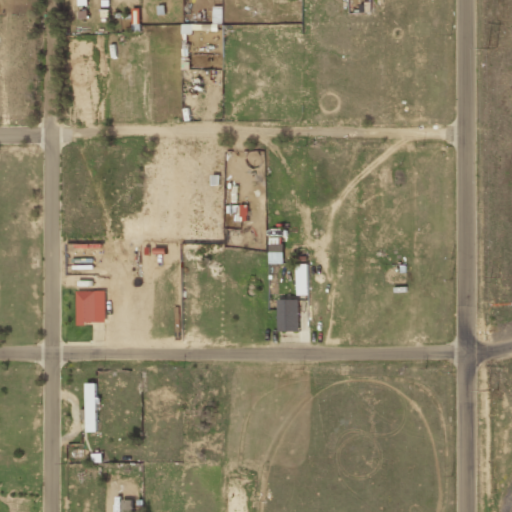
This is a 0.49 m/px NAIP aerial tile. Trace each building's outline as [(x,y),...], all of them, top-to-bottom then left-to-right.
[(164,5),(165,13),(158,14),(157,5),(164,5)] [(109,17),(101,16),(101,9),(109,10),(109,17)] [(87,18),(79,18),(79,11),(86,10),(87,18)] [(192,33),(183,33),(183,24),(192,24),(192,33)] [(283,263),(283,232),(269,232),(270,263),(283,263)] [(307,294),(307,264),(296,264),(296,294),(307,294)] [(95,291),(77,291),(77,323),(96,323),(95,291)] [(298,299),(277,299),(277,332),(298,332),(298,299)] [(189,380),(189,430),(200,430),(200,380),(189,380)] [(96,382),(85,382),(85,430),(96,430),(96,382)] [(132,511),(132,500),(122,500),(122,511),(132,511)]
